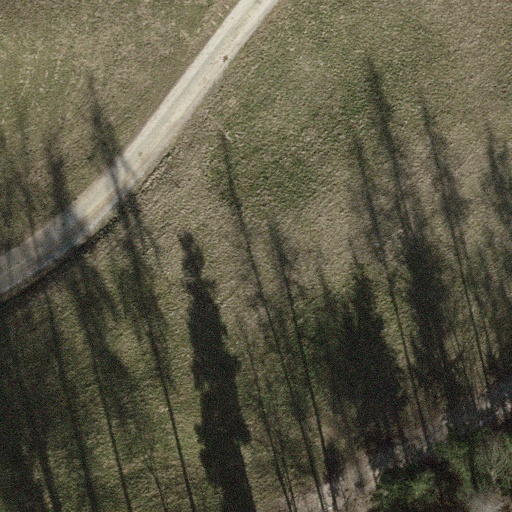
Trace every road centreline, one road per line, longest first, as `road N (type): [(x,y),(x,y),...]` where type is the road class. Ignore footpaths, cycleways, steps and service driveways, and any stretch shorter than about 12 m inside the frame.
road 1 (track): [(268,0),(68,231),(0,269)]
road 2 (track): [(511,387),(305,511)]
